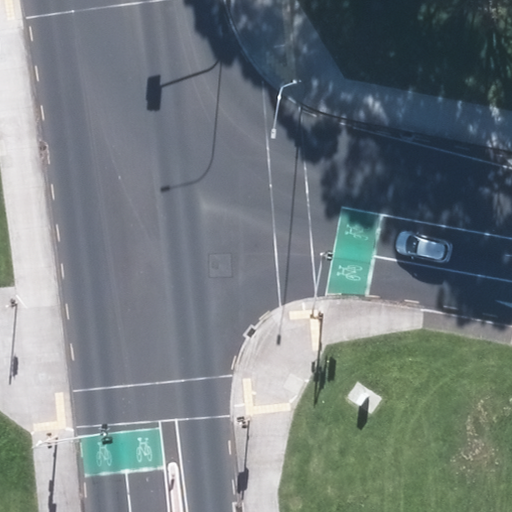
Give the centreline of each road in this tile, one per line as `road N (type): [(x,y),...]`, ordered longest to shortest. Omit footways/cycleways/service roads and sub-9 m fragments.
road 1 (tertiary): [(118,61),(511,188)]
road 2 (tertiary): [(511,280),(134,203)]
road 3 (secondary): [(134,203),(164,511)]
road 4 (secondary): [(118,61),(134,203)]
